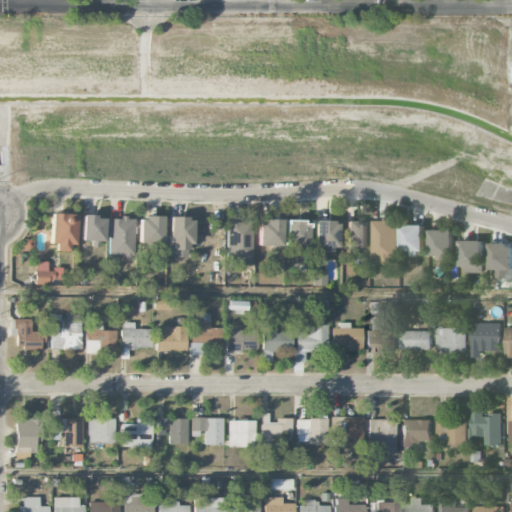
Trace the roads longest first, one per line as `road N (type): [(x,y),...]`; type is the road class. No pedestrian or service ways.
road 1 (residential): [(511,223),(347,187),(38,185),(0,203)]
road 2 (residential): [(511,9),(0,8)]
road 3 (residential): [(511,385),(0,385)]
